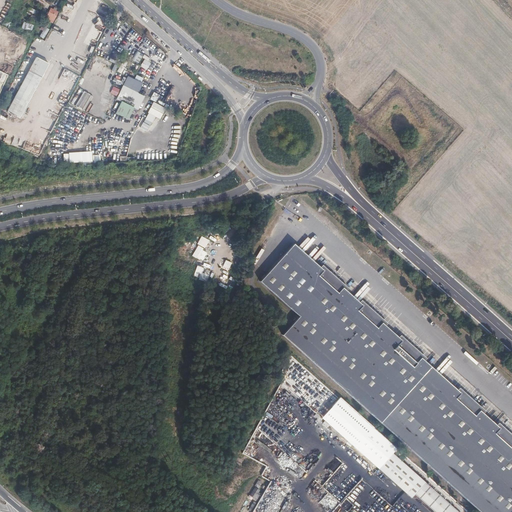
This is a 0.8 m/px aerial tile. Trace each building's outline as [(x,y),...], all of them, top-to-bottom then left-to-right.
[(53,8),(50,7),(44,18),(52,22),(57,11),(55,9),(55,8),(53,7),(53,8)] [(23,22),(21,29),(31,32),(33,25),(23,22)] [(40,37),(44,39),(48,29),(42,26),(40,30),(42,31),(40,37)] [(19,118),(49,63),(36,56),(6,111),(19,118)] [(147,70),(151,63),(145,59),(140,66),(147,70)] [(128,76),(124,85),(139,93),(143,83),(128,76)] [(145,98),(140,109),(150,114),(156,103),(145,98)] [(134,107),(122,101),(116,113),(128,119),(134,107)] [(197,244),(205,249),(209,240),(201,236),(197,244)] [(327,276),(294,247),(260,284),(298,319),(311,330),(295,349),(352,399),(480,511),(510,511),(511,510),(511,439),(494,423),(495,422),(487,416),(486,417),(454,388),(455,387),(447,380),(446,381),(413,352),(415,351),(407,345),(406,346),(374,318),(375,317),(368,310),(367,311),(335,283),(336,282),(328,275),(327,276)] [(207,264),(202,262),(206,253),(200,250),(196,258),(198,259),(196,263),(206,267),(207,264)] [(197,266),(193,277),(207,282),(209,275),(202,273),(203,268),(197,266)] [(456,511),(432,490),(392,455),(379,471),(411,500),(415,497),(431,511),(456,511)] [(260,491),(255,488),(251,496),(257,500),(259,496),(258,495),(260,491)] [(251,511),(255,507),(254,507),(256,503),(254,502),(247,511),(251,511)]
